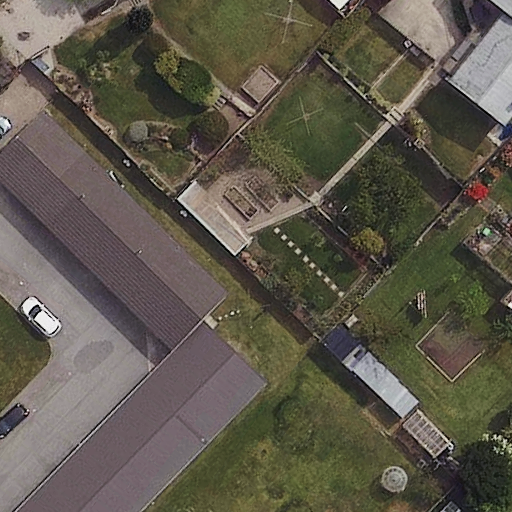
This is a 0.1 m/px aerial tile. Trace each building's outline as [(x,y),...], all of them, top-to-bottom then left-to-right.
[(511,0),(485,0),(502,13),(446,81),(501,126),(511,111),(511,0)] [(0,182),(171,353),(201,322),(228,295),(37,105),(0,142),(0,182)] [(248,166),(199,212),(241,257),(291,211),(248,166)] [(171,353),(15,511),(137,511),(264,383),(201,322),(171,353)] [(381,349),(359,372),(404,415),(425,393),(381,349)] [(427,409),(410,427),(440,456),(458,439),(427,409)] [(479,511),(480,511),(456,490),(436,511),(479,511)]
